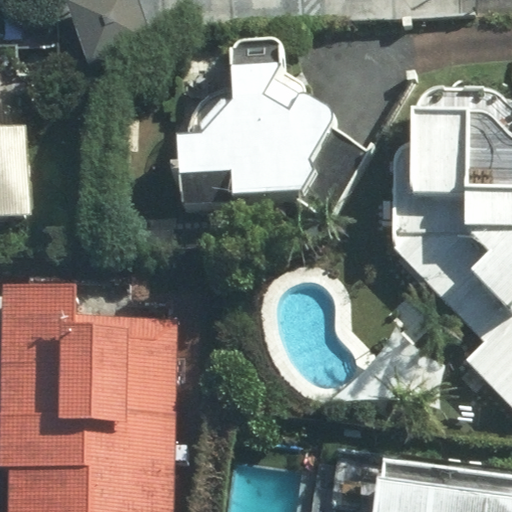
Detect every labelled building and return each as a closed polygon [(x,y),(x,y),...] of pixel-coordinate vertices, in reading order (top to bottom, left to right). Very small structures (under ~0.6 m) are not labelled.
[(157,51),(138,0),(103,0),(76,10),(98,72),(157,51)] [(383,152),(297,91),(298,48),(236,47),(235,102),(233,103),(229,104),(226,105),(222,107),(219,108),(216,110),(213,112),(210,114),(206,116),(204,118),(201,120),(198,123),(195,125),(192,128),(190,130),(187,133),(185,136),(183,139),(180,141),(178,145),(177,222),(228,248),(318,243),(383,152)] [(0,231),(41,229),(35,133),(10,135),(6,84),(0,84),(0,231)] [(511,109),(417,109),(417,172),(401,171),(400,270),(485,351),(467,370),(511,412),(511,109)] [(0,511),(178,511),(179,334),(101,334),(101,288),(0,287),(0,511)] [(511,511),(511,498),(392,491),(391,511),(511,511)]
